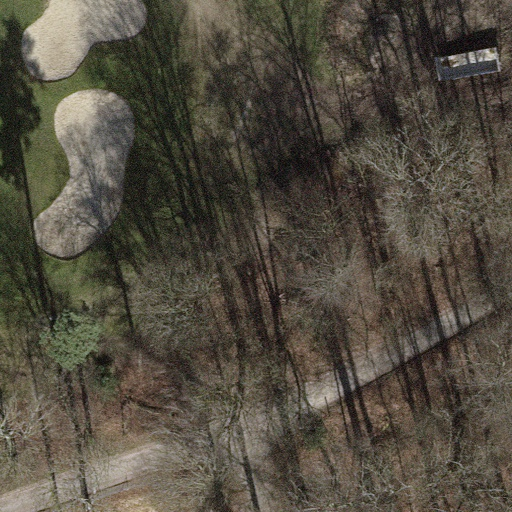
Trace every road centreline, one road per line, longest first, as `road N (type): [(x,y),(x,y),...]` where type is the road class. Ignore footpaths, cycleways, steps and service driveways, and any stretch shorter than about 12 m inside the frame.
road 1 (track): [(239,427),(511,267)]
road 2 (track): [(0,507),(239,427)]
